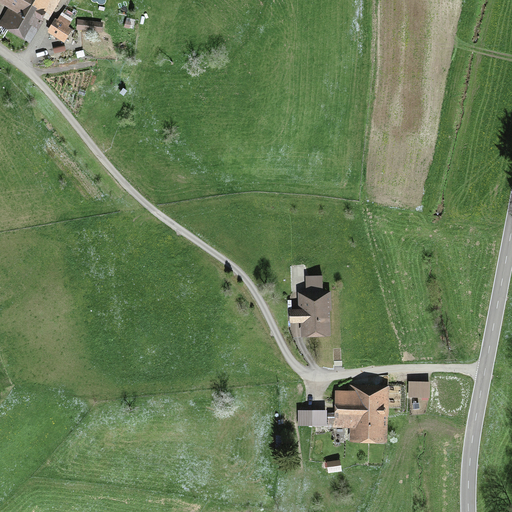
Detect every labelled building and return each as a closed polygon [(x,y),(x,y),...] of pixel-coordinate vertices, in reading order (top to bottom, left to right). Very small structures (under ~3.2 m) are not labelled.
[(4,0),(11,4),(3,17),(28,33),(41,12),(48,17),(58,0),(4,0)] [(69,27),(56,18),(49,28),(63,37),(69,27)] [(101,21),(85,20),(84,28),(100,29),(101,21)] [(324,295),(304,296),(305,310),(293,311),(293,321),(305,320),(306,332),(326,331),(324,295)] [(431,385),(413,384),(412,400),(430,400),(431,385)] [(381,413),(387,413),(388,386),(349,385),(349,392),(338,392),(337,416),(329,416),(329,424),(357,425),(357,436),(380,436),(381,413)] [(339,461),(328,462),(329,471),(340,470),(339,461)]
